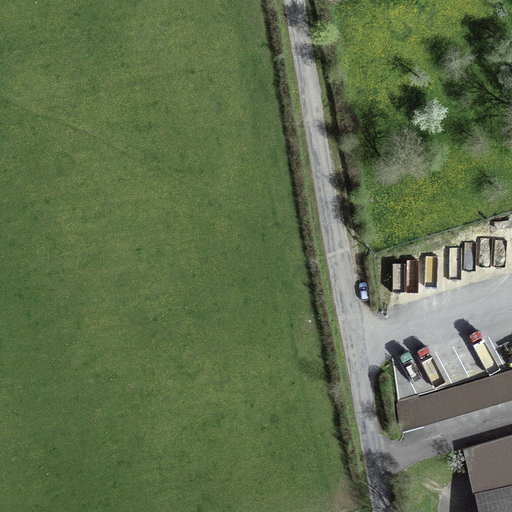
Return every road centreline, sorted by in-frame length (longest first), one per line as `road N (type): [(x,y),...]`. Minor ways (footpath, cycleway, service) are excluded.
road 1 (residential): [(384,511),(292,0)]
road 2 (unknown): [(351,338),(446,301),(511,302)]
